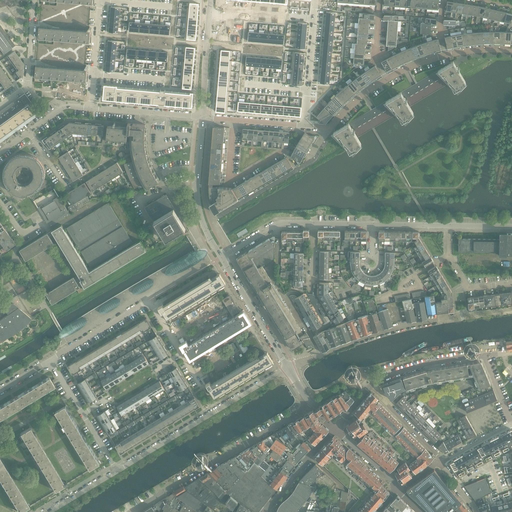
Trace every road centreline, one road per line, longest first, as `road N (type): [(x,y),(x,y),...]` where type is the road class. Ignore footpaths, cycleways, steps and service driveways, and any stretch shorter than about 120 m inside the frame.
road 1 (residential): [(132,511),(309,402)]
road 2 (residential): [(117,469),(288,367)]
road 3 (residential): [(334,428),(372,382),(427,363),(484,357)]
road 4 (unclassified): [(288,367),(220,257)]
road 5 (residential): [(117,469),(49,360)]
road 6 (residential): [(306,125),(314,0)]
road 7 (residential): [(320,355),(438,321)]
